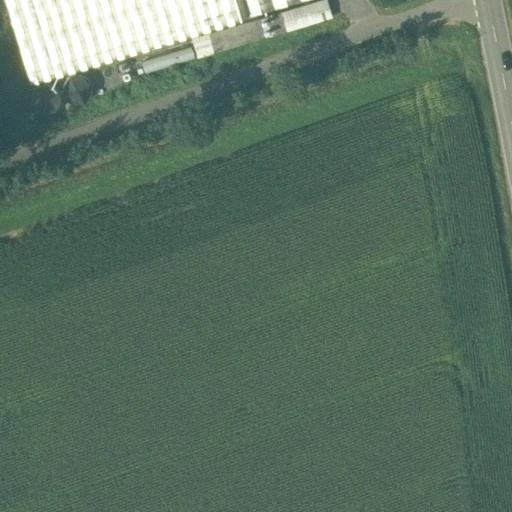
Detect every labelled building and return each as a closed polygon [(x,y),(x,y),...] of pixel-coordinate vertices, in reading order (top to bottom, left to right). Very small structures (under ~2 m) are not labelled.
[(0,0),(0,13),(20,81),(74,66),(53,0),(0,0)] [(59,0),(80,65),(134,49),(118,0),(59,0)] [(124,0),(139,47),(192,30),(182,0),(124,0)] [(190,0),(199,28),(289,0),(190,0)] [(327,0),(305,7),(310,19),(331,12),(327,0)] [(283,9),(259,16),(264,34),(288,27),(283,9)]
